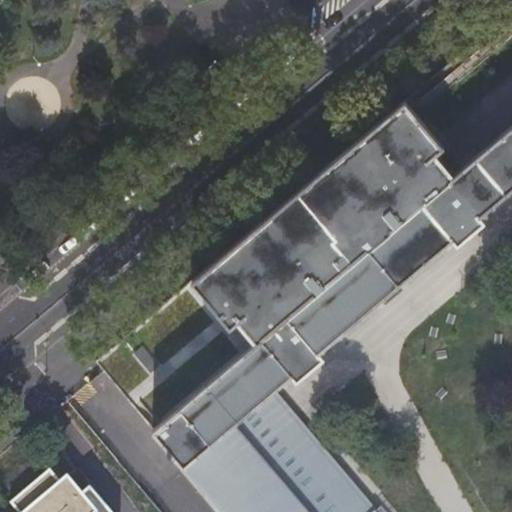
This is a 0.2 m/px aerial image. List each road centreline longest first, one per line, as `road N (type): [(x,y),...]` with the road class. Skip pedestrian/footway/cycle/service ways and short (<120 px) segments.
road 1 (secondary): [(0,370),(424,0)]
road 2 (secondary): [(391,0),(0,337)]
